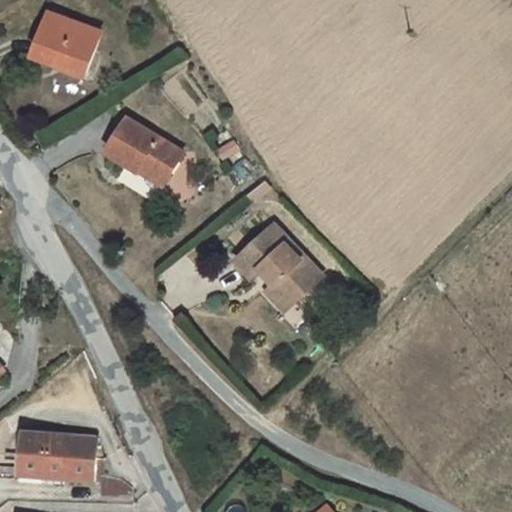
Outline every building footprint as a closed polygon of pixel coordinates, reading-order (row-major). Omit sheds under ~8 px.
[(95,35),(47,13),(29,57),(77,80),(95,35)] [(178,159),(119,129),(102,164),(129,179),(131,174),(162,191),(178,159)] [(295,258),(280,244),(247,282),(260,297),(267,289),(284,306),(280,310),(302,330),(333,294),(313,276),(309,280),(290,263),(295,258)] [(98,441),(24,437),(23,476),(48,477),(47,483),(96,484),(98,441)] [(339,511),(329,501),(316,511),(339,511)]
